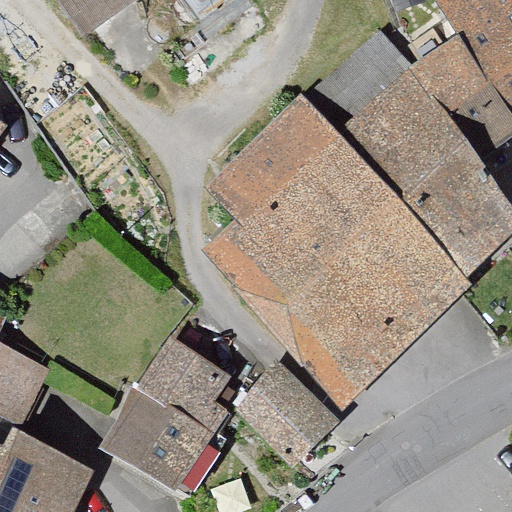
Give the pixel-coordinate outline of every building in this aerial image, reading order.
[(68,0),(98,40),(153,0),(68,0)] [(211,251),(360,412),(489,288),(482,278),(511,248),(511,167),(505,154),(511,150),(511,0),(457,0),(448,5),(470,36),(417,69),(355,129),(313,95),(221,190),(251,216),(211,251)] [(0,157),(15,137),(0,116),(0,157)] [(0,511),(90,511),(110,472),(39,424),(60,373),(0,334),(0,330),(12,306),(0,297),(0,511)] [(125,451),(201,498),(234,443),(228,437),(245,411),(311,477),(348,425),(283,360),(264,388),(192,343),(125,451)]
